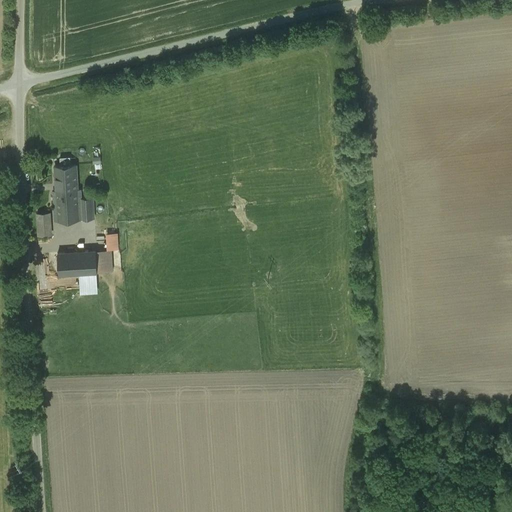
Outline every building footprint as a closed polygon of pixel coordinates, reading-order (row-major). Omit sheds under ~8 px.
[(75,164),(55,166),(56,190),(60,190),(76,189),(75,164)] [(76,189),(60,190),(56,190),(54,190),(55,219),(93,217),(92,198),(80,199),(79,189),(76,189)] [(49,213),(36,214),(38,234),(51,234),(49,213)] [(116,233),(107,233),(108,249),(110,249),(117,249),(116,233)] [(108,249),(95,250),(97,272),(112,271),(110,249),(108,249)] [(95,250),(57,252),(59,274),(97,272),(95,250)] [(51,303),(50,285),(37,286),(38,304),(51,303)]
